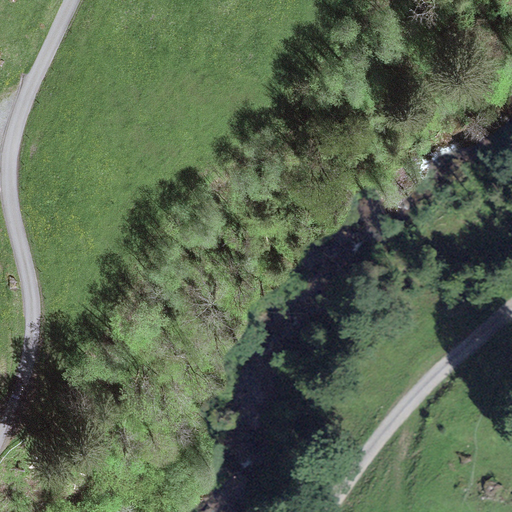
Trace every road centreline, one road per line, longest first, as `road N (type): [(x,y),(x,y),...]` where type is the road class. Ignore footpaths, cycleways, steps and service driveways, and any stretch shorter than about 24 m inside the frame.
road 1 (unclassified): [(71,0),(8,161),(7,197),(33,313),(23,375),(0,432)]
road 2 (unclassified): [(322,511),(433,377),(511,297)]
